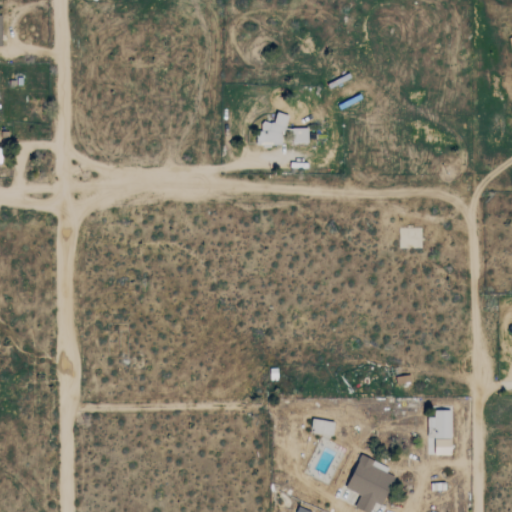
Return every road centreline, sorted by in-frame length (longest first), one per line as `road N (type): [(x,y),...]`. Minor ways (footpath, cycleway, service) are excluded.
road 1 (track): [(69,511),(62,0)]
road 2 (track): [(467,196),(63,186)]
road 3 (track): [(476,511),(477,207),(467,196)]
road 4 (track): [(68,408),(258,407)]
